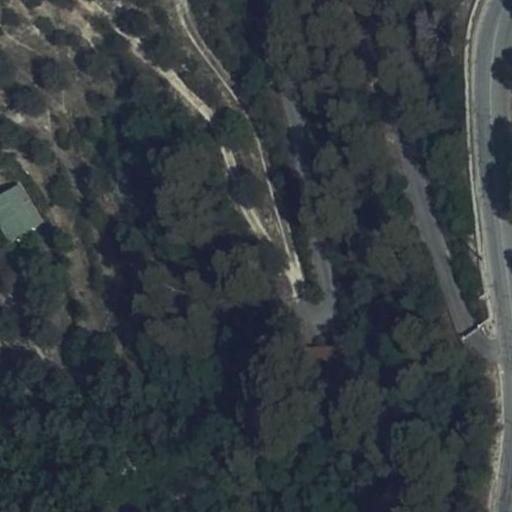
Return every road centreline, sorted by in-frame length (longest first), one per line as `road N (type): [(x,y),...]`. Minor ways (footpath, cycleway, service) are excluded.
road 1 (residential): [(511,350),(471,334),(374,89),(356,0)]
road 2 (track): [(295,305),(245,206),(216,124),(80,0)]
road 3 (residential): [(274,0),(330,311),(323,320),(306,318),(295,305)]
road 4 (secondary): [(511,293),(490,86),(500,16),(510,0)]
